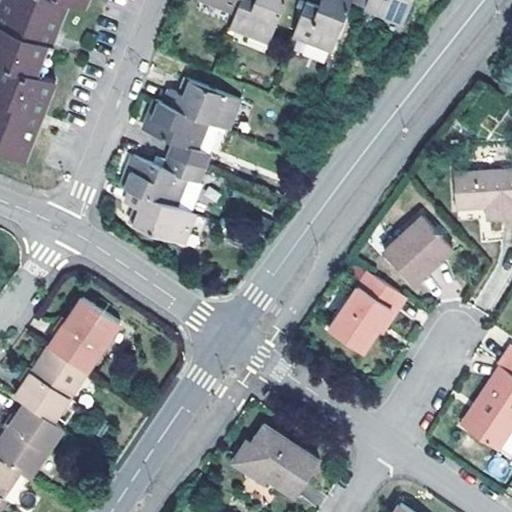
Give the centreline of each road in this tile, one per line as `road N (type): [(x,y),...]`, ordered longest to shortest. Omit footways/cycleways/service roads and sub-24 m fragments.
road 1 (tertiary): [(230,337),(483,0)]
road 2 (residential): [(158,0),(83,191),(61,226)]
road 3 (tertiary): [(112,511),(230,337)]
road 4 (residential): [(230,337),(61,226)]
road 5 (residential): [(230,337),(387,443)]
road 6 (residential): [(387,443),(489,511)]
